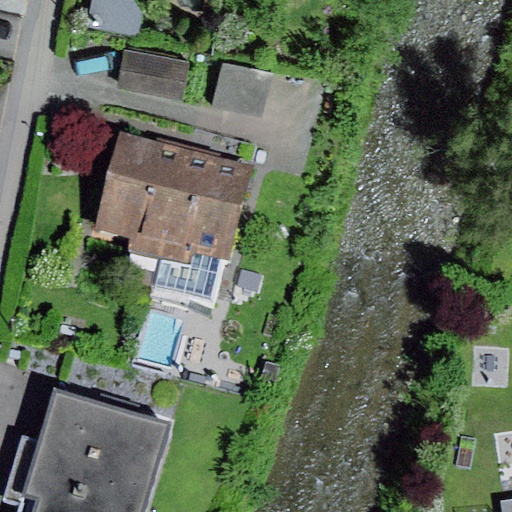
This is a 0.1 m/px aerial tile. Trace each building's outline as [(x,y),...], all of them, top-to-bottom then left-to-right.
[(92,0),(88,22),(140,31),(143,7),(138,0),(92,0)] [(225,11),(221,34),(246,39),(251,16),(225,11)] [(191,56),(126,43),(118,83),(183,96),(191,56)] [(275,68),(223,56),(212,101),(264,113),(275,68)] [(190,151),(121,133),(96,230),(137,240),(133,253),(162,261),(190,151)] [(253,168),(190,151),(162,261),(193,268),(196,256),(229,264),(253,168)] [(146,511),(171,427),(57,396),(21,511),(146,511)]
